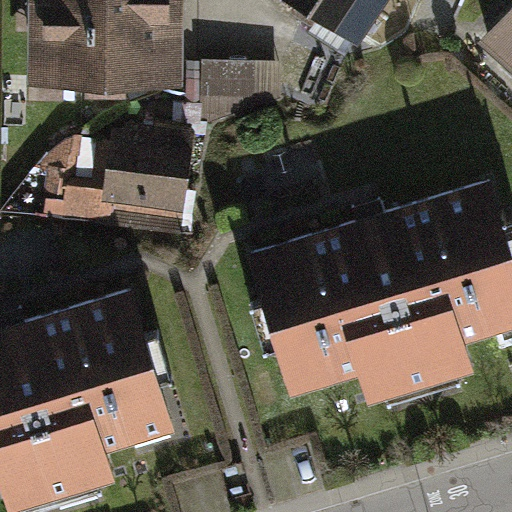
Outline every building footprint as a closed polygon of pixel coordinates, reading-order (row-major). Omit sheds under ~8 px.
[(166,0),(48,0),(48,76),(166,77),(166,0)] [(378,0),(308,0),(357,31),(378,0)] [(511,8),(489,35),(511,55),(511,8)] [(281,62),(204,61),(201,120),(280,91),(281,62)] [(158,126),(129,122),(126,145),(116,143),(114,159),(109,192),(112,193),(182,203),(193,127),(159,122),(158,126)] [(109,192),(114,159),(81,155),(74,201),(51,197),(49,214),(108,221),(112,193),(109,192)] [(490,178),(252,251),(266,298),(277,295),(290,335),(279,339),(293,386),(362,365),(371,394),(429,376),(426,366),(451,358),(454,369),(471,363),(462,333),(511,318),(511,268),(506,270),(493,228),(504,225),(490,178)] [(132,288),(0,327),(0,475),(4,474),(12,502),(70,485),(67,474),(91,467),(95,478),(112,473),(104,443),(172,423),(158,375),(147,378),(135,338),(146,335),(132,288)]
